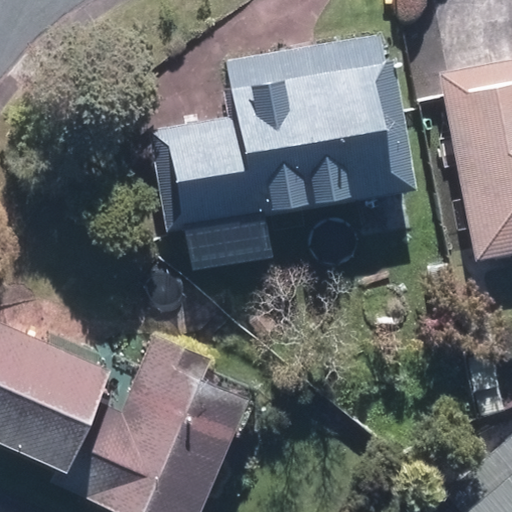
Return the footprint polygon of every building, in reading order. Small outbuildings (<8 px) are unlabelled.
[(157,124),(175,223),(424,179),(402,49),(395,50),(391,26),(235,54),(245,109),(157,124)] [(511,62),(453,74),(486,250),(511,245),(511,62)] [(8,307),(0,327),(0,416),(83,450),(122,353),(8,307)] [(223,347),(169,323),(102,476),(184,511),(205,511),(263,381),(217,361),(223,347)] [(511,511),(511,433),(452,484),(426,511),(511,511)]
